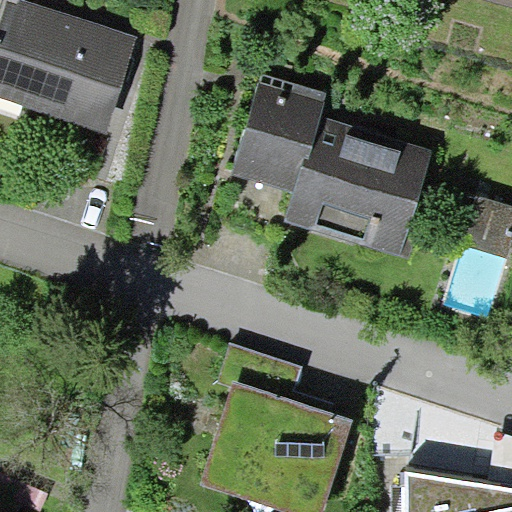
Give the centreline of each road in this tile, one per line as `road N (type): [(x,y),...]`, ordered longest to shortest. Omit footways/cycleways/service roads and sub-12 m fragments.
road 1 (residential): [(138,281),(511,399)]
road 2 (residential): [(138,281),(102,511)]
road 3 (residential): [(0,237),(138,281)]
